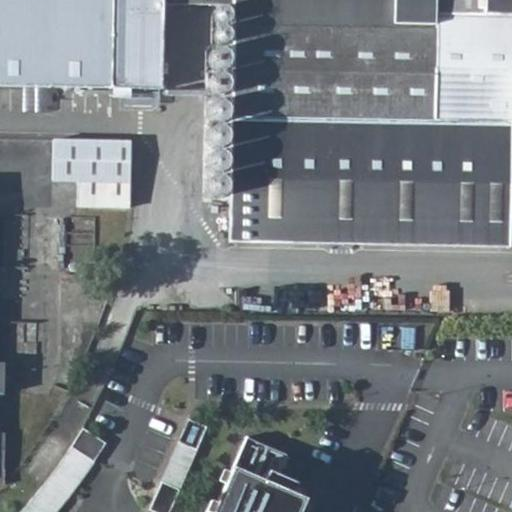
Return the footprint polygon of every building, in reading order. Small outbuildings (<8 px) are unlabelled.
[(511,0),(0,0),(0,88),(140,90),(162,90),(163,7),(235,8),(231,245),(480,249),(482,124),(511,124),(511,0)] [(511,144),(511,124),(482,124),(480,249),(510,249),(511,144)] [(131,141),(52,140),(51,184),(76,186),(75,211),(128,212),(131,141)] [(196,450),(205,430),(186,422),(178,442),(196,450)] [(299,511),(303,503),(272,490),(286,458),(244,439),(212,511),(299,511)] [(177,493),(196,450),(178,442),(159,484),(177,493)] [(57,511),(62,506),(66,501),(43,484),(40,489),(29,502),(43,511),(57,511)] [(168,511),(177,493),(159,484),(147,511),(168,511)] [(43,511),(29,502),(23,510),(21,511),(43,511)]
